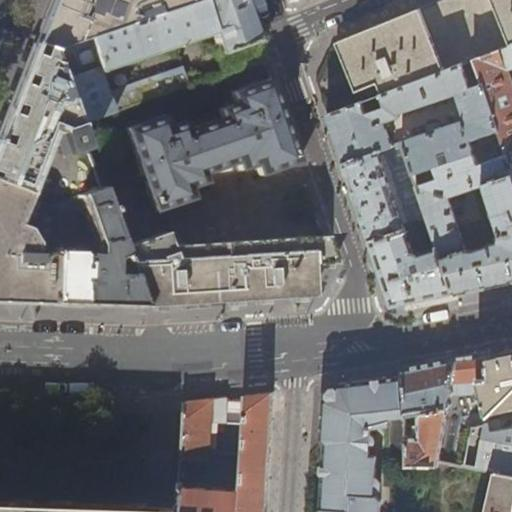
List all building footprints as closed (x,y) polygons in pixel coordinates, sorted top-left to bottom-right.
[(50,0),(33,43),(51,49),(197,0),(50,0)] [(241,0),(197,0),(51,49),(77,125),(187,86),(181,68),(103,94),(96,73),(210,34),(217,54),(255,40),(245,11),(241,0)] [(511,0),(443,0),(422,9),(348,38),(337,43),(361,103),(363,102),(382,95),(462,65),(475,60),(476,61),(511,46),(511,0)] [(77,125),(51,49),(33,43),(29,54),(19,80),(0,127),(0,183),(28,195),(54,206),(76,197),(100,189),(77,125)] [(507,153),(511,150),(511,161),(510,162),(511,167),(511,46),(476,61),(483,83),(500,132),(507,153)] [(471,87),(462,65),(382,95),(386,107),(367,114),(363,102),(361,103),(328,115),(334,133),(344,163),(394,148),(385,123),(401,118),(399,114),(458,94),(467,122),(442,130),(440,125),(437,124),(428,127),(427,130),(429,135),(403,143),(404,145),(430,221),(437,241),(439,249),(443,260),(467,252),(449,197),(484,185),(511,176),(511,167),(510,162),(508,156),(479,165),(471,142),(500,132),(483,83),(471,87)] [(280,111),(269,81),(231,94),(234,106),(218,111),(220,121),(188,132),(184,122),(168,128),(164,117),(126,131),(154,213),(193,200),(190,189),(206,183),(203,174),(235,163),(238,172),(255,167),(258,178),(298,164),(280,111)] [(404,145),(394,148),(344,163),(355,195),(369,236),(403,224),(405,229),(417,225),(421,224),(430,221),(404,145)] [(511,280),(511,176),(484,185),(502,236),(501,244),(467,252),(443,260),(455,293),(502,283),(511,280)] [(17,225),(28,195),(0,183),(0,302),(3,303),(52,304),(53,255),(35,254),(35,244),(27,229),(17,225)] [(119,246),(100,189),(76,197),(93,244),(94,245),(94,254),(83,254),(80,252),(79,251),(53,250),(53,255),(52,304),(95,306),(141,307),(120,249),(119,246)] [(437,241),(430,221),(421,224),(428,244),(437,241)] [(420,234),(417,225),(405,229),(403,224),(369,236),(379,266),(393,305),(393,306),(394,306),(419,300),(455,293),(443,260),(439,249),(420,255),(418,253),(415,252),(409,237),(420,234)] [(120,249),(141,307),(195,304),(276,300),(309,298),(309,266),(332,265),(325,243),(323,238),(166,247),(162,233),(119,246),(120,249)] [(477,354),(458,357),(450,398),(459,397),(464,418),(462,429),(490,423),(487,414),(511,408),(511,352),(504,354),(492,356),(491,351),(477,354)] [(450,398),(458,357),(427,363),(400,368),(401,377),(406,415),(406,416),(419,414),(419,436),(407,436),(408,464),(437,466),(438,460),(439,460),(449,408),(450,408),(460,412),(464,418),(459,397),(450,398)] [(316,511),(383,511),(384,495),(377,495),(379,454),(373,454),(374,428),(392,424),(391,417),(406,415),(401,377),(352,383),(338,384),(324,400),(320,458),(316,511)] [(185,403),(178,508),(177,511),(266,511),(270,453),(272,419),(274,392),(246,395),(242,455),(226,454),(226,447),(210,446),(211,424),(225,425),(227,399),(228,399),(229,397),(227,397),(185,403)] [(25,399),(22,399),(17,398),(12,398),(9,398),(7,398),(5,399),(5,401),(3,405),(3,407),(3,408),(4,408),(5,408),(7,407),(11,408),(21,408),(24,408),(25,408),(25,406),(26,402),(27,400),(27,399),(27,398),(26,398),(25,399)] [(490,423),(462,429),(456,464),(497,472),(511,474),(511,429),(492,432),(490,423)] [(511,511),(511,474),(497,472),(487,511),(511,511)] [(0,502),(0,511),(177,511),(178,508),(167,508),(156,507),(125,506),(45,504),(0,502)]
